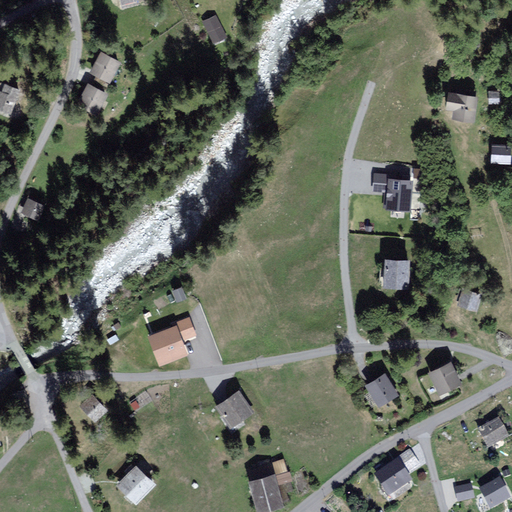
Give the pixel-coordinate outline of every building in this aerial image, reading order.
[(202,19),(211,44),(228,38),(219,14),(202,19)] [(102,50),(91,71),(111,81),(122,61),(102,50)] [(4,82),(0,92),(0,105),(12,110),(21,88),(4,82)] [(109,93),(90,82),(77,104),(96,115),(109,93)] [(477,95),(450,91),(448,107),(456,108),(455,116),(474,118),(477,95)] [(511,145),(494,144),(493,160),(510,161),(511,145)] [(409,207),(411,179),(389,178),(389,174),(376,173),(375,189),(388,190),(387,205),(409,207)] [(45,204),(30,197),(24,210),(40,217),(45,204)] [(409,286),(411,257),(388,255),(386,284),(409,286)] [(484,292),(464,285),(458,302),(478,309),(484,292)] [(195,333),(189,318),(177,322),(178,325),(150,335),(160,362),(187,353),(181,338),(195,333)] [(453,361),(431,371),(441,393),(463,383),(453,361)] [(387,372),(366,383),(378,405),(398,394),(387,372)] [(253,411),(239,391),(217,406),(230,426),(253,411)] [(109,409),(94,394),(82,405),(98,420),(109,409)] [(502,420),(479,430),(486,447),(509,437),(502,420)] [(274,461),(280,483),(292,480),(286,458),(274,461)] [(157,484),(137,464),(118,483),(138,503),(157,484)] [(410,485),(397,464),(378,476),(391,497),(410,485)] [(251,479),(258,510),(284,504),(276,473),(251,479)] [(499,480),(482,489),(491,507),(508,497),(499,480)] [(471,484),(457,487),(459,500),(474,497),(471,484)]
